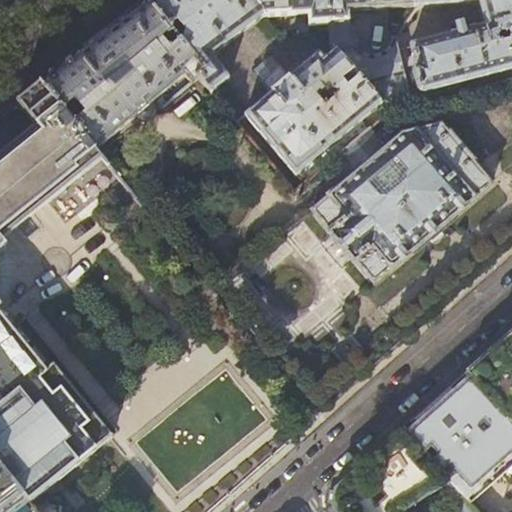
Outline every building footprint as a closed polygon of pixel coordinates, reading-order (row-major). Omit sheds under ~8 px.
[(150,0),(147,3),(169,30),(176,24),(184,34),(180,44),(204,73),(198,78),(210,93),(228,78),(212,57),(264,18),(251,0),(150,0)] [(251,0),(264,18),(308,15),(309,27),(328,25),(326,0),(251,0)] [(326,0),(328,25),(349,24),(348,12),(414,8),(413,0),(326,0)] [(412,71),(417,91),(419,91),(420,93),(423,93),(511,69),(511,12),(508,4),(506,0),(413,0),(414,8),(478,4),(484,26),(462,32),(460,25),(453,27),(455,33),(409,45),(409,48),(411,48),(415,67),(413,68),(413,71),(412,71)] [(170,37),(169,30),(147,3),(123,21),(74,58),(40,84),(96,151),(184,77),(191,84),(198,78),(204,73),(180,44),(178,42),(169,50),(163,42),(169,37),(170,37)] [(348,30),(349,24),(328,25),(329,45),(334,51),(353,73),(359,80),(380,105),(387,113),(412,106),(394,41),(390,47),(388,50),(383,53),(377,55),(373,56),(370,56),(364,55),(357,51),(355,48),(354,48),(350,42),(348,36),(348,33),(348,30)] [(341,82),(353,73),(334,51),(323,60),(321,58),(322,57),(320,55),(319,56),(316,56),(314,55),(312,57),(313,58),(289,77),(288,77),(287,77),(279,68),(261,82),(270,92),(267,94),(268,95),(244,115),(294,176),(380,105),(359,80),(347,89),(341,82)] [(103,160),(96,151),(40,84),(17,102),(37,127),(5,153),(46,205),(103,160)] [(355,263),(373,284),(390,270),(391,271),(395,268),(472,202),(473,202),(476,200),(475,198),(492,184),(473,162),(474,160),(449,131),(447,132),(440,124),(437,124),(438,125),(402,133),(310,210),(329,232),(327,233),(329,234),(328,235),(330,237),(331,237),(350,259),(349,260),(351,262),(352,262),(354,264),(355,263)] [(46,205),(5,153),(0,157),(0,236),(3,240),(46,205)] [(68,222),(118,177),(104,161),(53,205),(68,222)] [(46,371),(0,314),(0,307),(0,253),(6,249),(1,242),(3,240),(0,236),(0,468),(30,505),(112,439),(52,366),(46,371)] [(511,343),(506,348),(503,345),(500,348),(487,359),(490,362),(471,379),(511,425),(511,343)] [(511,425),(471,379),(466,374),(435,402),(402,430),(424,455),(426,453),(427,454),(431,451),(436,457),(430,462),(431,464),(469,506),(500,478),(511,492),(511,425)] [(424,455),(402,430),(370,459),(335,490),(332,505),(337,511),(403,511),(440,488),(454,511),(474,511),(469,506),(431,464),(422,472),(415,464),(424,455)] [(0,511),(35,511),(30,505),(0,468),(0,511)]
